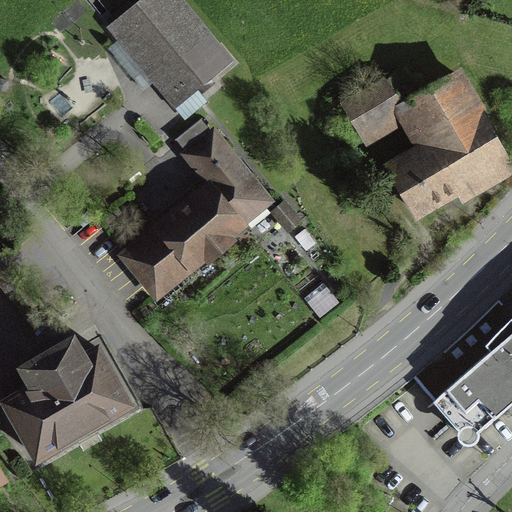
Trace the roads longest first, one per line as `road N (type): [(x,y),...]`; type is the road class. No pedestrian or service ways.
road 1 (secondary): [(211,485),(394,347),(511,240)]
road 2 (residential): [(0,170),(177,403),(211,485)]
